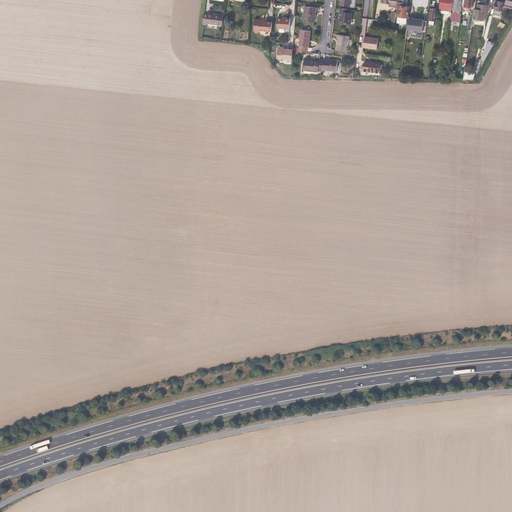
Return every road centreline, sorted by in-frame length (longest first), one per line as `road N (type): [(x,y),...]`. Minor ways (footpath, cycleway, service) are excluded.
road 1 (trunk): [(0,476),(243,404),(511,364)]
road 2 (trunk): [(511,352),(279,382),(0,462)]
